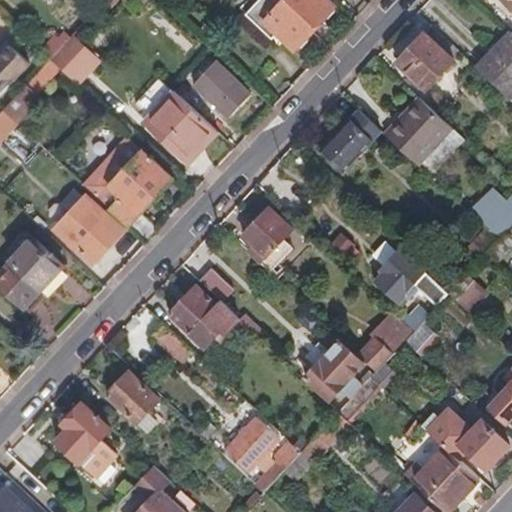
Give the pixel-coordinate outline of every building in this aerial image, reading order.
[(333,6),(326,0),(259,0),(244,16),(270,41),(277,34),(293,49),(333,6)] [(511,0),(499,0),(511,12),(511,0)] [(459,55),(430,28),(397,64),(426,91),(459,55)] [(505,98),(511,90),(511,34),(510,33),(475,70),(505,98)] [(76,85),(97,63),(71,37),(50,60),(76,85)] [(0,94),(29,64),(10,47),(0,57),(0,94)] [(60,116),(83,91),(76,85),(50,60),(2,111),(13,122),(15,124),(40,96),(60,116)] [(181,81),(161,62),(151,73),(171,92),(181,81)] [(247,96),(214,64),(192,88),(226,119),(247,96)] [(166,147),(170,144),(184,158),(211,129),(172,93),(171,94),(157,81),(136,105),(142,111),(137,116),(143,122),(142,124),(166,147)] [(445,160),(463,140),(417,97),(382,134),(417,166),(433,149),(445,160)] [(0,130),(3,133),(13,122),(2,111),(0,113),(0,130)] [(343,172),(380,132),(358,111),(321,152),(343,172)] [(139,216),(171,181),(141,153),(138,156),(128,146),(101,174),(105,178),(102,181),(109,188),(97,201),(98,201),(145,245),(155,234),(152,228),(139,216)] [(43,148),(34,161),(50,173),(60,160),(43,148)] [(92,266),(122,234),(94,206),(98,201),(97,201),(84,188),(66,207),(95,235),(84,246),(80,242),(76,247),(80,251),(78,253),(92,266)] [(297,208),(283,194),(274,203),(289,216),(297,208)] [(257,252),(272,236),(281,226),(267,213),(242,239),(257,252)] [(487,253),(498,242),(486,231),(484,229),(463,250),(477,263),(482,258),(486,254),(487,253)] [(493,259),(511,237),(511,235),(508,231),(498,242),(487,253),(491,257),(493,259)] [(261,265),(280,244),(272,236),(257,252),(252,257),(261,265)] [(341,259),(352,248),(339,237),(329,248),(341,259)] [(257,252),(242,239),(238,244),(252,257),(257,252)] [(35,295),(61,268),(31,240),(6,267),(35,295)] [(437,307),(447,296),(397,249),(379,269),(384,273),(375,282),(397,302),(413,285),(437,307)] [(486,262),(491,257),(487,253),(486,254),(482,258),(486,262)] [(35,295),(6,267),(0,273),(0,288),(22,310),(35,295)] [(232,290),(209,269),(197,282),(220,303),(232,290)] [(487,290),(472,275),(469,280),(467,278),(454,292),(471,308),(487,290)] [(230,340),(244,325),(238,319),(225,307),(221,311),(195,287),(169,317),(210,354),(226,337),(230,340)] [(261,331),(242,314),(238,319),(244,325),(257,337),(261,331)] [(421,324),(424,320),(419,315),(415,319),(410,315),(405,321),(414,331),(421,324)] [(405,341),(411,335),(392,316),(373,336),(377,340),(360,358),(376,372),(384,363),(405,341)] [(192,352),(162,324),(150,337),(174,359),(179,353),(185,359),(192,352)] [(416,351),(432,333),(421,324),(414,331),(413,332),(411,335),(405,341),(416,351)] [(330,401),(364,364),(338,341),(305,378),(330,401)] [(185,359),(179,353),(174,359),(180,364),(185,359)] [(230,387),(244,372),(223,353),(209,367),(230,387)] [(380,387),(394,372),(384,363),(376,372),(370,378),(380,387)] [(152,394),(121,366),(99,390),(130,418),(152,394)] [(349,422),(381,388),(380,387),(370,378),(339,412),(349,422)] [(511,383),(491,406),(507,421),(511,415),(511,383)] [(98,446),(109,433),(82,408),(64,428),(68,431),(55,445),(93,481),(95,479),(108,465),(113,460),(98,446)] [(313,462),(349,422),(339,412),(302,452),(313,462)] [(429,432),(439,420),(432,413),(421,424),(429,432)] [(509,445),(483,421),(468,437),(444,415),(439,420),(429,432),(446,447),(462,462),(470,453),(487,468),(509,445)] [(270,450),(280,440),(257,419),(225,453),(248,474),(258,464),(263,468),(272,457),(270,450)] [(206,439),(214,430),(204,420),(195,430),(206,439)] [(297,457),(302,452),(291,443),(277,458),(280,462),(258,487),(264,493),(275,480),(297,457)] [(462,462),(446,447),(427,469),(419,461),(407,475),(446,511),(448,511),(480,478),(462,462)] [(281,485),(302,462),(297,457),(275,480),(281,485)] [(102,485),(114,471),(108,465),(95,479),(102,485)] [(184,511),(171,499),(160,489),(168,480),(154,467),(134,488),(149,502),(138,511),(184,511)] [(406,478),(380,507),(385,511),(393,511),(416,487),(406,478)] [(186,511),(194,504),(179,490),(171,499),(184,511),(186,511)] [(32,511),(8,491),(0,499),(0,511),(32,511)] [(250,508),(260,497),(256,493),(246,504),(250,508)] [(261,511),(272,500),(264,493),(263,493),(260,497),(250,508),(246,511),(261,511)] [(434,511),(415,493),(397,511),(434,511)]
